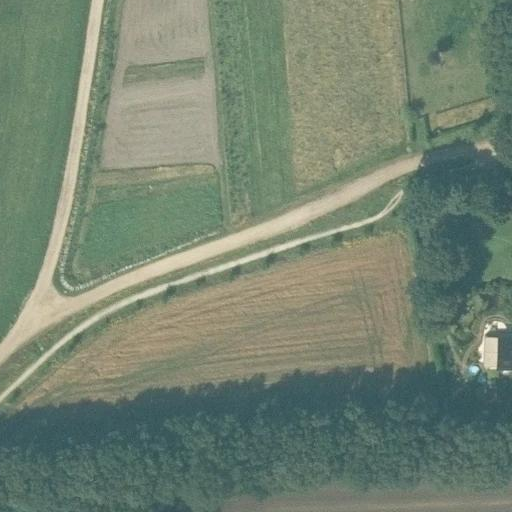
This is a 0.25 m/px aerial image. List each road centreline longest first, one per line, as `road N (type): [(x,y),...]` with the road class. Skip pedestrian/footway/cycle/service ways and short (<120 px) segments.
road 1 (track): [(51,301),(260,228),(511,124)]
road 2 (track): [(51,301),(103,0)]
